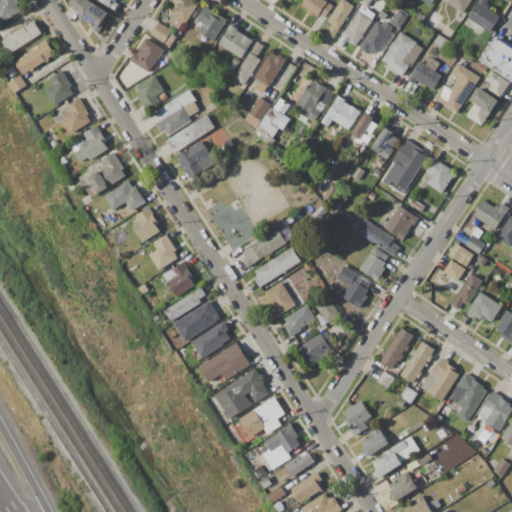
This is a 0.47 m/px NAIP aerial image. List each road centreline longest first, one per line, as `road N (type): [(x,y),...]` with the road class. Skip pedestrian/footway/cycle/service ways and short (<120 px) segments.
road 1 (residential): [(47,0),(373,511)]
road 2 (residential): [(315,420),(511,121)]
road 3 (residential): [(242,0),(511,176)]
road 4 (residential): [(398,295),(511,372)]
